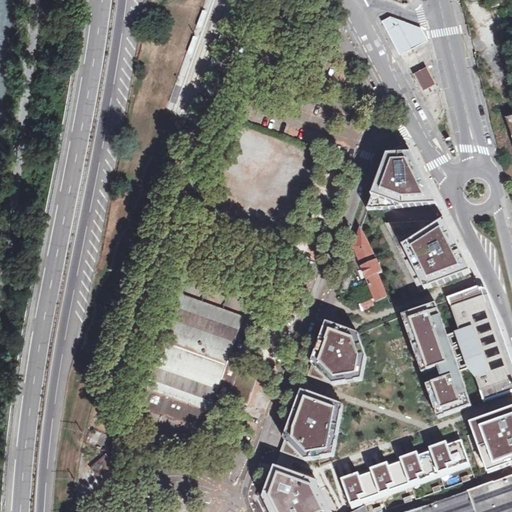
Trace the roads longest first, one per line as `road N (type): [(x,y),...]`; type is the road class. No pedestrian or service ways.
road 1 (trunk): [(40,511),(43,440),(120,0)]
road 2 (trunk): [(99,0),(39,322),(19,511)]
road 3 (unclassified): [(370,151),(239,496),(242,511)]
road 4 (track): [(102,428),(197,115)]
road 5 (tertiary): [(444,14),(477,168)]
road 6 (tertiary): [(459,206),(511,330)]
